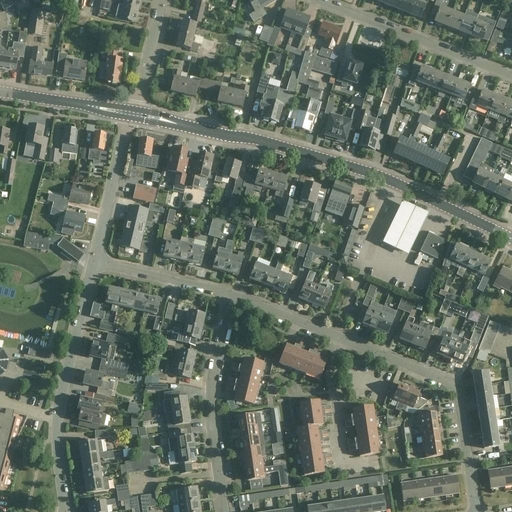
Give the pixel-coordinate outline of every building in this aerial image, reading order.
[(10,1),(9,0),(0,0),(0,6),(4,12),(8,10),(5,4),(10,1)] [(140,0),(124,0),(123,6),(138,10),(140,0)] [(246,0),(255,14),(249,18),(253,25),(266,17),(262,10),(276,1),(275,0),(246,0)] [(385,0),(384,6),(396,11),(399,0),(385,0)] [(413,3),(404,0),(399,0),(396,11),(408,16),(413,3)] [(446,29),(451,14),(439,10),(442,2),(437,0),(436,0),(430,16),(436,18),(433,24),(434,24),(434,26),(439,28),(440,26),(446,29)] [(71,1),(69,12),(75,13),(78,2),(71,1)] [(102,1),(100,9),(110,12),(112,3),(102,1)] [(425,8),(413,3),(408,16),(420,21),(425,8)] [(138,10),(123,6),(120,20),(135,23),(138,10)] [(287,9),(280,28),(282,29),(291,32),(292,32),(298,13),(287,9)] [(45,12),(32,10),(28,34),(41,36),(45,12)] [(298,13),(292,32),(296,34),(303,36),(307,26),(310,18),(298,13)] [(219,22),(221,16),(213,14),(212,20),(219,22)] [(451,14),(446,29),(445,30),(451,33),(452,31),(457,33),(463,19),(451,14)] [(475,24),(469,38),(469,39),(475,42),(476,41),(481,43),(481,42),(487,44),(497,19),(492,17),(487,28),(475,24)] [(463,19),(457,33),(457,35),(464,37),(464,36),(469,38),(475,24),(463,19)] [(500,19),(497,25),(503,28),(503,29),(504,29),(507,22),(500,19)] [(305,53),(305,55),(328,61),(333,46),(335,46),(340,33),(329,29),(329,27),(322,24),(317,37),(325,40),(324,42),(326,43),(324,50),(321,49),(320,52),(314,50),(313,55),(305,53)] [(270,39),(268,45),(267,46),(274,49),(281,31),(280,30),(274,28),(270,39)] [(494,33),(489,45),(495,47),(500,35),(494,33)] [(309,41),(302,39),(298,52),(304,55),(309,41)] [(6,51),(4,71),(10,72),(11,70),(16,71),(18,58),(24,59),(26,45),(14,44),(13,49),(10,51),(6,51)] [(101,64),(99,79),(106,80),(106,83),(119,84),(120,75),(124,76),(125,66),(121,66),(122,60),(120,60),(122,48),(108,46),(108,51),(103,50),(102,60),(106,61),(106,65),(101,64)] [(41,50),(33,49),(31,62),(30,62),(29,74),(50,77),(52,65),(39,64),(41,50)] [(59,54),(56,73),(64,74),(63,78),(84,81),(87,63),(66,60),(67,55),(59,54)] [(297,81),(297,83),(310,86),(319,89),(321,84),(308,80),(311,71),(333,78),(337,64),(328,61),(305,55),(303,59),(302,64),(300,70),(299,74),(297,81)] [(361,67),(348,62),(345,73),(339,72),(335,83),(341,85),(340,88),(345,89),(347,84),(355,86),(361,67)] [(168,66),(160,64),(158,74),(166,76),(168,66)] [(428,88),(433,74),(432,74),(433,72),(427,70),(426,72),(421,69),(421,70),(415,68),(408,86),(414,88),(416,83),(428,88)] [(433,74),(428,88),(439,93),(445,79),(444,78),(445,77),(439,75),(438,76),(433,74)] [(277,99),(270,121),(278,123),(284,104),(290,106),(297,83),(297,81),(290,79),(286,92),(285,92),(284,94),(279,93),(278,99),(277,99)] [(449,80),(445,79),(439,93),(451,97),(457,83),(456,83),(457,82),(450,79),(449,80)] [(278,99),(279,93),(278,92),(277,94),(266,91),(269,82),(260,80),(256,93),(263,95),(259,111),(264,113),(262,119),(270,121),(277,99),(278,99)] [(462,85),(457,83),(451,97),(463,102),(461,107),(467,109),(472,95),(467,93),(469,86),(463,84),(462,85)] [(319,89),(310,86),(305,101),(309,102),(305,114),(294,111),(291,119),(297,121),(295,128),(308,131),(310,124),(312,124),(314,117),(316,118),(320,103),(319,103),(323,90),(319,89)] [(482,93),(480,98),(476,107),(488,111),(493,98),(493,96),(488,94),(487,95),(482,93)] [(338,113),(341,97),(334,95),(331,111),(338,113)] [(476,107),(480,98),(474,96),(469,110),(474,112),(476,107)] [(499,100),(493,98),(488,111),(500,116),(505,103),(504,103),(505,101),(499,98),(499,100)] [(406,109),(409,102),(402,100),(401,107),(406,109)] [(505,103),(500,116),(497,123),(503,125),(506,119),(511,121),(511,119),(511,103),(510,105),(505,103)] [(375,126),(377,120),(368,117),(369,115),(369,113),(361,110),(355,129),(363,132),(359,146),(367,148),(374,126),(375,126)] [(438,111),(435,117),(442,120),(445,113),(438,110),(438,111)] [(329,138),(334,139),(340,116),(330,114),(330,112),(324,111),(321,123),(326,124),(323,136),(324,136),(324,138),(328,140),(329,138)] [(390,137),(396,117),(393,117),(388,115),(385,129),(379,127),(381,121),(377,120),(375,126),(374,126),(367,148),(375,150),(375,149),(378,149),(383,134),(390,137)] [(340,116),(334,139),(338,140),(338,142),(342,144),(343,142),(344,142),(348,130),(353,132),(357,120),(350,118),(350,122),(340,119),(340,117),(340,116)] [(416,139),(422,126),(416,123),(410,136),(410,137),(416,139)] [(29,127),(25,146),(35,148),(32,162),(43,164),(46,150),(39,148),(43,130),(29,127)] [(490,141),(493,133),(481,128),(478,136),(490,141)] [(64,131),(60,155),(76,157),(77,148),(75,148),(77,132),(71,131),(70,130),(67,129),(66,131),(64,131)] [(0,147),(1,148),(0,155),(6,156),(8,141),(7,141),(8,132),(0,131),(0,147)] [(89,150),(88,161),(98,162),(98,161),(105,161),(106,152),(103,152),(106,136),(94,134),(92,150),(89,150)] [(440,134),(434,148),(439,150),(440,151),(447,137),(440,134)] [(416,139),(410,137),(408,142),(401,139),(394,153),(406,159),(413,145),(416,139)] [(482,139),(479,144),(489,149),(492,144),(482,139)] [(138,157),(137,164),(144,165),(145,158),(150,159),(152,142),(151,142),(150,141),(146,140),(145,141),(140,141),(137,157),(138,157)] [(419,147),(413,145),(406,159),(418,164),(425,150),(426,146),(421,143),(419,147)] [(88,161),(89,150),(90,145),(83,144),(81,160),(88,161)] [(479,144),(476,150),(487,155),(489,149),(479,144)] [(186,187),(191,162),(185,161),(187,152),(185,151),(184,150),(180,149),(179,150),(173,148),(168,172),(176,173),(173,185),(175,185),(174,191),(184,193),(185,188),(186,187)] [(425,150),(418,164),(431,170),(437,155),(439,150),(434,148),(431,153),(425,150)] [(511,152),(503,148),(500,155),(511,160),(511,159),(511,152)] [(60,150),(51,149),(49,162),(58,164),(60,150)] [(487,155),(476,150),(474,155),(484,160),(487,155)] [(197,164),(191,162),(186,187),(185,188),(198,190),(201,179),(208,181),(213,157),(199,154),(197,164)] [(437,155),(431,170),(442,175),(449,160),(437,155)] [(484,160),(474,155),(471,160),(481,166),(482,165),(484,160)] [(8,160),(4,187),(11,188),(12,185),(15,161),(8,160)] [(471,160),(469,166),(479,171),(481,166),(471,160)] [(212,192),(218,194),(222,178),(235,182),(240,166),(227,162),(223,174),(217,172),(212,192)] [(476,176),(473,182),(472,183),(484,189),(491,175),(493,170),(482,165),(481,166),(479,171),(476,176)] [(469,166),(466,171),(476,176),(479,171),(469,166)] [(268,191),(273,175),(274,173),(267,171),(267,173),(259,171),(256,181),(251,180),(252,178),(246,176),(242,188),(246,189),(244,195),(246,198),(250,199),(252,197),(254,191),(260,193),(261,188),(268,191)] [(476,176),(466,171),(463,177),(473,182),(476,176)] [(159,183),(160,175),(153,173),(151,182),(159,183)] [(497,178),(491,175),(484,189),(495,195),(502,180),(504,176),(499,173),(497,178)] [(287,179),(273,175),(268,191),(276,193),(274,197),(281,199),(283,192),(286,193),(288,186),(285,185),(287,179)] [(511,185),(502,180),(495,195),(507,200),(511,189),(511,185)] [(331,204),(328,212),(341,217),(349,197),(352,189),(335,183),(332,191),(333,191),(330,198),(331,198),(329,203),(331,204)] [(311,214),(318,216),(322,202),(316,200),(319,189),(305,184),(299,204),(307,206),(308,204),(314,206),(311,214)] [(235,208),(241,187),(235,185),(229,206),(235,208)] [(53,203),(68,207),(69,202),(87,207),(91,191),(73,186),(71,196),(64,194),(63,201),(54,198),(53,203)] [(136,187),(134,199),(153,203),(156,191),(136,187)] [(285,199),(279,219),(288,221),(294,201),(285,199)] [(428,214),(402,201),(382,243),(408,256),(428,214)] [(68,207),(53,203),(51,211),(59,213),(58,218),(65,220),(62,229),(63,229),(61,235),(72,238),(74,232),(81,234),(85,218),(66,213),(68,207)] [(148,229),(149,225),(146,224),(148,213),(159,215),(160,209),(149,206),(148,213),(129,208),(129,209),(127,208),(126,215),(127,216),(119,248),(139,253),(139,254),(146,256),(149,245),(141,243),(145,228),(148,229)] [(353,207),(347,227),(356,230),(363,210),(353,207)] [(169,211),(166,223),(173,225),(176,212),(169,211)] [(318,216),(311,214),(309,222),(315,224),(318,216)] [(214,239),(219,220),(214,218),(208,237),(214,239)] [(226,221),(219,220),(214,239),(221,240),(226,221)] [(16,233),(23,235),(26,224),(18,222),(16,233)] [(254,243),(258,231),(257,230),(252,229),(249,242),(254,243)] [(258,231),(254,243),(262,245),(265,233),(258,231)] [(48,252),(49,244),(58,245),(63,239),(61,238),(27,234),(26,242),(25,248),(48,252)] [(144,242),(152,244),(153,236),(146,234),(144,242)] [(429,234),(420,252),(436,260),(445,242),(429,234)] [(289,240),(280,237),(278,246),(285,248),(286,244),(288,245),(289,240)] [(179,245),(175,261),(188,264),(192,248),(193,241),(182,238),(180,245),(179,245)] [(77,259),(79,261),(84,255),(82,253),(63,239),(58,245),(57,247),(76,261),(77,259)] [(175,261),(179,245),(167,242),(163,259),(175,261)] [(301,244),(298,257),(303,258),(307,246),(301,244)] [(459,270),(468,252),(456,246),(455,248),(449,245),(442,268),(447,270),(449,265),(459,270)] [(310,246),(309,252),(328,260),(330,252),(310,246)] [(204,251),(192,248),(188,264),(201,267),(204,251)] [(225,274),(229,257),(231,252),(224,250),(222,256),(217,254),(213,271),(225,274)] [(307,252),(302,268),(309,270),(313,254),(307,252)] [(468,252),(459,270),(456,276),(462,278),(467,268),(473,271),(480,257),(468,252)] [(229,257),(225,274),(238,277),(244,254),(238,253),(237,259),(229,257)] [(349,256),(345,254),(340,256),(338,263),(345,267),(349,256)] [(491,262),(480,257),(473,271),(484,276),(491,262)] [(261,286),(267,270),(270,264),(258,259),(249,281),(261,286)] [(267,270),(261,286),(273,291),(279,275),(283,266),(278,264),(274,273),(267,270)] [(339,265),(335,282),(340,283),(345,267),(339,265)] [(506,291),(511,280),(511,273),(503,268),(493,287),(499,290),(500,288),(506,291)] [(311,306),(318,289),(311,286),(312,281),(315,275),(310,273),(298,301),(311,306)] [(296,281),(279,275),(273,291),(285,295),(287,291),(292,293),(296,281)] [(482,277),(476,290),(483,294),(489,280),(482,277)] [(378,287),(371,284),(366,297),(373,300),(378,287)] [(318,289),(311,306),(324,311),(333,289),(327,287),(325,291),(318,289)] [(443,297),(445,292),(440,290),(441,290),(437,288),(435,294),(443,297)] [(119,308),(123,292),(110,289),(109,290),(106,289),(105,295),(108,295),(106,305),(112,306),(111,312),(117,314),(118,308),(119,308)] [(123,292),(119,308),(131,311),(135,295),(123,292)] [(445,292),(443,297),(452,300),(454,295),(445,292)] [(147,298),(135,295),(131,311),(144,314),(147,298)] [(404,313),(410,299),(403,296),(397,310),(404,313)] [(147,298),(144,314),(157,317),(161,301),(147,298)] [(416,301),(410,299),(404,313),(410,315),(416,301)] [(446,317),(451,304),(443,301),(438,314),(446,317)] [(168,303),(164,319),(171,320),(174,305),(168,303)] [(375,331),(382,314),(375,312),(377,307),(371,304),(362,326),(375,331)] [(451,304),(446,317),(452,319),(457,306),(451,304)] [(388,317),(382,314),(375,331),(387,336),(396,314),(390,312),(388,317)] [(174,321),(186,324),(203,328),(205,317),(189,313),(188,318),(175,315),(174,321)] [(481,315),(476,329),(483,332),(488,317),(481,315)] [(156,318),(153,330),(160,332),(163,320),(156,318)] [(412,346),(419,329),(412,327),(414,322),(408,319),(399,341),(412,346)] [(113,332),(114,327),(115,325),(102,322),(100,329),(113,332)] [(500,327),(490,323),(488,328),(498,332),(500,327)] [(203,328),(186,324),(186,325),(183,325),(182,331),(174,329),(173,335),(199,342),(201,336),(202,336),(204,330),(202,330),(203,328)] [(419,329),(412,346),(424,351),(433,329),(427,327),(425,332),(419,329)] [(498,332),(488,328),(485,334),(496,338),(498,332)] [(450,361),(456,344),(459,338),(452,335),(453,333),(451,330),(448,329),(437,356),(450,361)] [(100,365),(128,372),(130,366),(114,362),(117,349),(119,341),(127,343),(128,339),(108,334),(105,346),(93,343),(89,358),(101,361),(100,365)] [(496,338),(485,334),(483,340),(493,344),(496,338)] [(171,341),(160,338),(159,345),(169,348),(171,341)] [(297,340),(293,349),(300,352),(304,343),(304,344),(304,343),(303,343),(301,343),(301,342),(297,340)] [(493,344),(483,340),(481,345),(491,349),(493,344)] [(456,344),(450,361),(462,365),(471,344),(465,341),(463,346),(456,344)] [(491,349),(481,345),(479,351),(489,355),(491,349)] [(300,352),(293,349),(286,346),(279,365),(319,381),(327,363),(319,359),(313,357),(307,355),(300,352)] [(311,346),(307,355),(313,357),(316,349),(316,348),(315,347),(311,346)] [(317,349),(316,349),(313,357),(319,359),(323,350),(318,349),(317,349)] [(177,363),(193,367),(196,355),(180,352),(177,363)] [(237,388),(236,394),(234,402),(253,407),(264,364),(244,359),(242,367),(241,375),(239,382),(237,388)] [(193,367),(177,363),(175,370),(171,369),(171,370),(166,369),(165,374),(152,371),(151,377),(167,381),(168,376),(189,381),(193,367)] [(128,372),(100,365),(98,376),(85,373),(82,386),(97,389),(96,395),(105,397),(110,398),(113,385),(102,382),(103,377),(106,378),(107,377),(126,381),(128,372)] [(241,375),(242,367),(233,365),(232,369),(232,370),(232,372),(231,372),(232,373),(232,372),(241,375)] [(475,387),(489,384),(488,372),(473,375),(475,387)] [(237,388),(239,382),(229,379),(228,384),(229,385),(228,386),(237,388)] [(489,384),(475,387),(476,399),(491,397),(489,384)] [(237,388),(228,386),(228,387),(227,387),(226,392),(236,394),(237,388)] [(403,407),(410,390),(399,386),(395,396),(393,402),(398,404),(396,409),(401,411),(402,406),(403,407)] [(419,394),(410,390),(403,407),(417,412),(428,404),(428,403),(417,399),(419,394)] [(172,414),(188,411),(186,399),(180,400),(179,392),(163,394),(165,402),(170,401),(172,414)] [(105,397),(96,395),(96,396),(93,395),(92,402),(80,399),(77,410),(80,411),(98,415),(100,405),(103,405),(105,397)] [(491,397),(476,399),(478,411),(493,409),(491,397)] [(324,474),(324,473),(323,468),(321,456),(319,444),(318,432),(317,426),(323,426),(322,419),(320,407),(319,401),(299,403),(303,428),(297,429),(304,477),(324,474)] [(428,404),(417,412),(417,413),(419,422),(414,423),(415,427),(419,426),(437,424),(435,414),(423,416),(422,409),(427,405),(428,404)] [(354,415),(355,427),(357,439),(359,451),(360,457),(367,456),(378,454),(380,454),(380,453),(373,406),(354,409),(353,409),(354,415)] [(495,420),(493,409),(478,411),(480,423),(495,420)] [(106,416),(98,415),(80,411),(78,422),(86,424),(85,429),(94,431),(98,431),(99,426),(104,427),(106,416)] [(184,426),(190,425),(188,411),(172,414),(166,415),(169,434),(185,431),(184,426)] [(0,492),(0,493),(6,472),(8,473),(11,466),(8,465),(13,444),(15,445),(27,418),(5,413),(4,418),(0,417),(0,492)] [(255,414),(238,417),(239,428),(257,425),(261,425),(260,414),(255,414)] [(495,420),(480,423),(482,435),(497,433),(495,420)] [(437,424),(419,426),(421,437),(438,434),(437,424)] [(257,425),(239,428),(241,438),(263,435),(261,425),(257,425)] [(107,430),(98,431),(94,431),(95,439),(107,438),(107,430)] [(178,452),(193,449),(191,437),(186,438),(185,431),(169,434),(170,440),(176,439),(177,446),(170,448),(170,453),(178,452)] [(499,447),(497,433),(482,435),(484,449),(499,447)] [(438,434),(421,437),(422,444),(417,445),(418,448),(440,445),(438,434)] [(263,435),(241,438),(243,449),(260,447),(265,446),(263,435)] [(80,456),(98,454),(96,442),(79,445),(80,456)] [(440,445),(418,448),(419,454),(423,453),(424,459),(442,457),(440,445)] [(260,447),(243,449),(244,460),(262,457),(266,457),(265,446),(260,447)] [(193,449),(178,452),(180,466),(178,466),(180,476),(191,474),(190,464),(195,464),(193,449)] [(149,451),(150,461),(158,460),(156,450),(149,451)] [(150,461),(149,451),(148,451),(141,453),(144,473),(152,471),(150,461)] [(144,473),(141,453),(135,454),(136,461),(132,462),(134,474),(144,473)] [(99,466),(98,454),(80,456),(82,469),(99,466)] [(262,457),(244,460),(246,471),(263,468),(262,457)] [(168,473),(176,473),(176,460),(167,461),(168,473)] [(134,474),(132,462),(124,463),(126,475),(134,474)] [(263,468),(246,471),(247,481),(249,481),(261,480),(265,479),(265,474),(278,472),(280,487),(287,486),(285,472),(284,465),(280,466),(273,467),(263,468)] [(99,466),(82,469),(84,481),(101,479),(99,466)] [(511,486),(511,468),(502,470),(505,487),(511,486)] [(505,487),(502,470),(488,472),(491,489),(505,487)] [(456,477),(443,479),(445,496),(458,494),(456,477)] [(101,479),(84,481),(86,495),(103,492),(101,479)] [(445,496),(443,479),(429,481),(432,498),(445,496)] [(357,486),(356,480),(342,482),(343,488),(357,486)] [(432,498),(429,481),(416,483),(418,500),(432,498)] [(418,500),(416,483),(401,485),(403,502),(418,500)] [(331,490),(330,484),(318,486),(319,492),(331,490)] [(116,487),(117,494),(129,492),(128,485),(116,487)] [(319,492),(318,486),(304,488),(305,494),(319,492)] [(178,504),(198,501),(196,487),(177,490),(178,504)] [(288,490),(276,492),(277,498),(289,496),(288,490)] [(130,498),(129,492),(117,494),(118,502),(130,500),(130,498)] [(277,498),(276,492),(264,494),(265,500),(277,498)] [(148,496),(150,508),(157,507),(155,495),(148,496)] [(252,501),(252,495),(238,497),(240,509),(248,508),(248,506),(252,505),(252,502),(252,501)] [(150,508),(148,496),(140,497),(142,508),(148,508),(150,508)] [(137,497),(130,498),(130,500),(132,510),(134,510),(139,509),(137,497)] [(384,511),(383,498),(371,499),(372,511),(384,511)] [(372,511),(371,499),(359,501),(360,511),(372,511)] [(88,511),(105,511),(105,507),(116,505),(115,501),(104,502),(87,505),(88,511)] [(200,511),(198,501),(178,504),(179,511),(200,511)] [(360,511),(359,501),(345,503),(346,511),(360,511)] [(346,511),(345,503),(333,505),(334,511),(346,511)]
